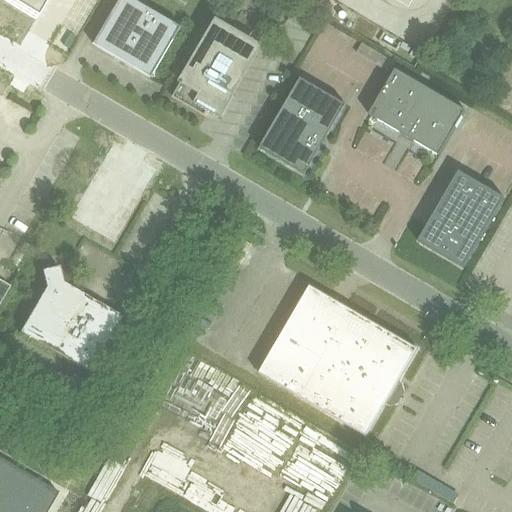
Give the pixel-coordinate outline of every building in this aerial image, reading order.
[(0,0),(34,19),(45,0),(0,0)] [(120,0),(94,46),(151,80),(182,28),(134,0),(120,0)] [(214,29),(173,99),(205,117),(208,113),(222,121),(236,96),(233,94),(256,54),(255,53),(259,47),(219,23),(215,30),(214,29)] [(396,70),(369,116),(439,157),(466,111),(396,70)] [(305,176),(346,106),(301,79),(260,149),(305,176)] [(418,242),(463,269),(504,199),(459,172),(418,242)] [(242,262),(251,246),(239,239),(229,255),(242,262)] [(62,283),(58,267),(41,271),(45,288),(19,333),(88,374),(121,318),(62,283)] [(0,302),(9,287),(0,281),(0,302)] [(259,374),(366,437),(386,403),(390,405),(397,403),(404,392),(402,385),(398,383),(418,349),(310,286),(259,374)] [(308,511),(338,462),(180,371),(132,453),(137,456),(110,503),(125,511),(124,511),(308,511)] [(0,511),(46,511),(58,493),(0,458),(0,511)] [(442,485),(440,484),(436,482),(434,480),(428,490),(436,495),(442,485)]
